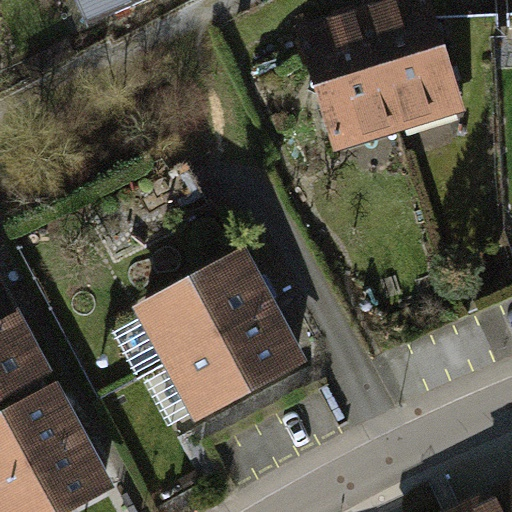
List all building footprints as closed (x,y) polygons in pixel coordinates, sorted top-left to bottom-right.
[(73,0),(86,28),(150,0),(73,0)] [(334,156),(468,112),(430,0),(386,0),(292,31),(334,156)] [(194,425),(308,364),(245,249),(131,310),(194,425)] [(0,402),(52,374),(0,277),(0,402)] [(0,511),(81,511),(115,494),(55,384),(0,414),(0,511)] [(511,511),(511,481),(447,511),(511,511)]
